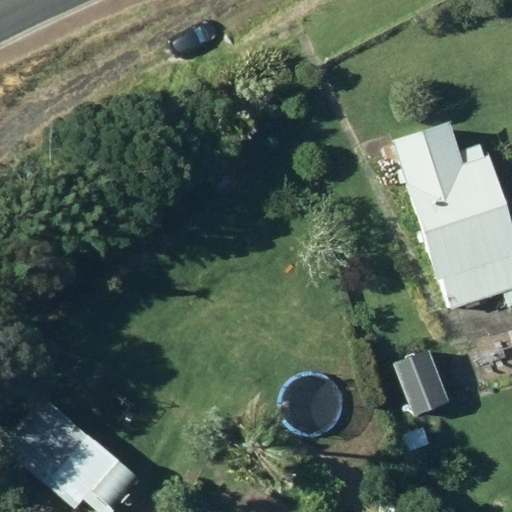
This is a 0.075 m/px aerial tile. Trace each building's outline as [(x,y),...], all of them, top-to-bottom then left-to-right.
[(511,230),(485,144),(460,152),(451,122),(396,139),(439,280),(444,279),(453,307),(505,292),(509,306),(511,304),(511,230)] [(477,370),(486,366),(490,355),(487,346),(477,342),(468,346),(464,355),(467,365),(477,370)] [(395,362),(414,414),(446,403),(427,351),(395,362)] [(90,436),(60,465),(79,481),(107,452),(90,436)] [(310,511),(269,476),(237,511),(310,511)]
